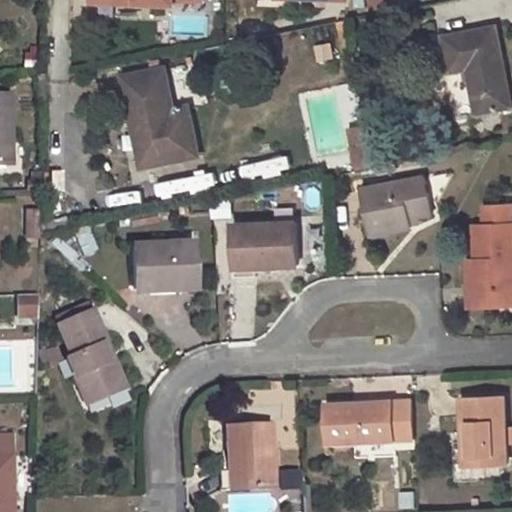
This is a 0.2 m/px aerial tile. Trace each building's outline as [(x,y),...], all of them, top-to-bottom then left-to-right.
[(390,0),(372,0),(375,14),(393,11),(390,0)] [(390,0),(393,11),(410,7),(408,0),(390,0)] [(511,106),(496,26),(443,38),(451,74),(468,70),(474,69),(476,80),(470,81),(477,114),(511,106)] [(165,67),(126,76),(135,121),(140,120),(150,165),(200,155),(190,106),(174,109),(165,67)] [(474,69),(468,70),(470,81),(476,80),(474,69)] [(8,95),(0,95),(0,163),(11,163),(8,95)] [(356,169),(375,166),(368,125),(348,128),(356,169)] [(413,224),(411,217),(420,215),(434,212),(426,176),(363,188),(373,234),(414,227),(413,224)] [(484,225),(473,226),(476,259),(478,305),(511,304),(511,223),(511,204),(483,206),(484,225)] [(39,211),(27,211),(27,238),(39,237),(39,211)] [(420,215),(411,217),(413,224),(422,222),(420,215)] [(64,219),(42,225),(41,236),(66,231),(64,219)] [(296,222),(234,225),(236,268),(299,266),(296,222)] [(195,244),(133,246),(135,288),(175,288),(175,291),(197,289),(195,244)] [(70,248),(63,255),(72,264),(79,257),(70,248)] [(476,259),(466,260),(468,306),(478,305),(476,259)] [(40,293),(17,295),(18,314),(39,314),(40,293)] [(106,341),(91,308),(57,324),(71,355),(66,358),(86,403),(108,394),(104,385),(116,380),(122,377),(113,357),(107,359),(100,344),(106,341)] [(100,344),(107,359),(113,357),(106,341),(100,344)] [(116,380),(104,385),(108,394),(126,387),(122,377),(116,380)] [(505,397),(463,399),(465,434),(469,434),(472,466),(508,465),(507,445),(506,428),(505,397)] [(416,440),(415,401),(327,404),(328,443),(416,440)] [(271,427),(227,428),(230,469),(231,490),(273,488),(271,427)] [(12,511),(13,455),(0,454),(0,511),(12,511)] [(230,469),(220,470),(221,490),(231,490),(230,469)] [(300,471),(280,470),(279,489),(299,489),(300,471)]
